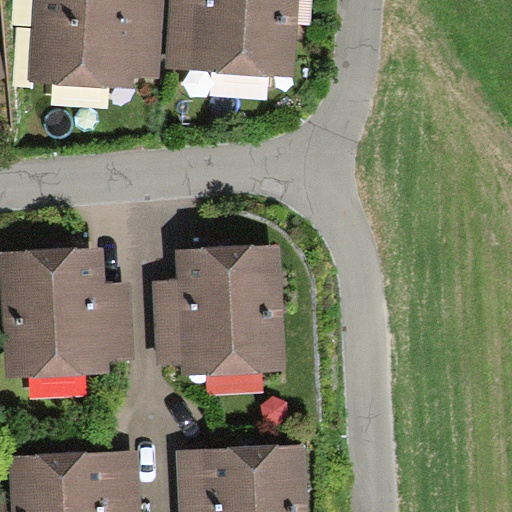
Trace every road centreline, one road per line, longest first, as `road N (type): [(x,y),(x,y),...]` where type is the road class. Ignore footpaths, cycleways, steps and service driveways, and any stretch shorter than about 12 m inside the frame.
road 1 (residential): [(320,156),(356,244),(379,511)]
road 2 (residential): [(0,179),(320,156)]
road 3 (residential): [(320,156),(355,63),(362,0)]
